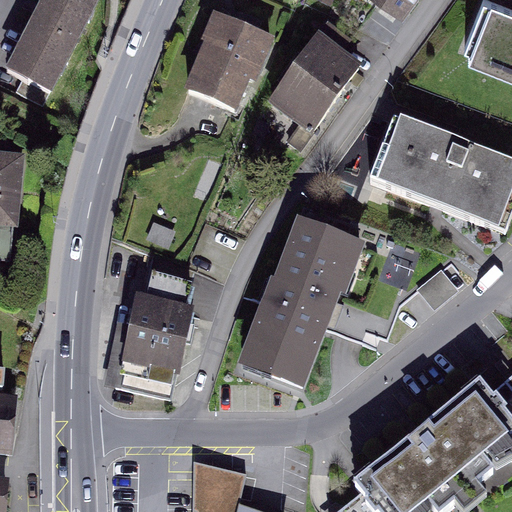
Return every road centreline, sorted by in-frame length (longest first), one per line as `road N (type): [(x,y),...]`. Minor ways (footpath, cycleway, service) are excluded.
road 1 (residential): [(186,434),(213,343),(260,240),(440,0)]
road 2 (residential): [(186,434),(282,433),(328,421),(511,273)]
road 3 (primary): [(163,0),(100,173),(75,311)]
road 4 (residential): [(75,311),(36,364),(20,474)]
road 5 (primary): [(75,311),(73,434)]
